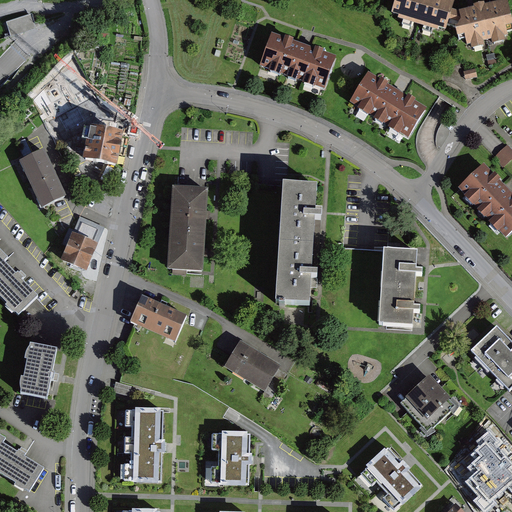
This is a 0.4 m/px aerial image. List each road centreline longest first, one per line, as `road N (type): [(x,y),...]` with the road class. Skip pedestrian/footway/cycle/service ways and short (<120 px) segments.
road 1 (residential): [(80,511),(91,369),(155,84)]
road 2 (residential): [(155,84),(290,118),(333,137),(417,197)]
road 3 (unknown): [(496,280),(403,374),(397,404)]
road 4 (residential): [(417,197),(472,115),(511,91)]
road 5 (residential): [(417,197),(511,297)]
